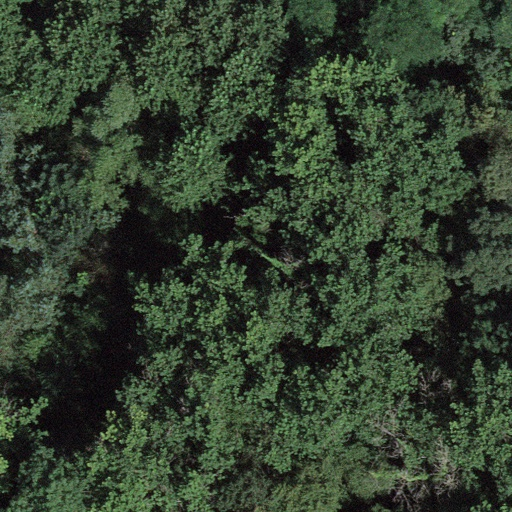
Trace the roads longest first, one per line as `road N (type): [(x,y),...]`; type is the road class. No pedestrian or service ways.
road 1 (track): [(171,511),(404,352),(511,230)]
road 2 (track): [(404,352),(419,402),(412,511)]
